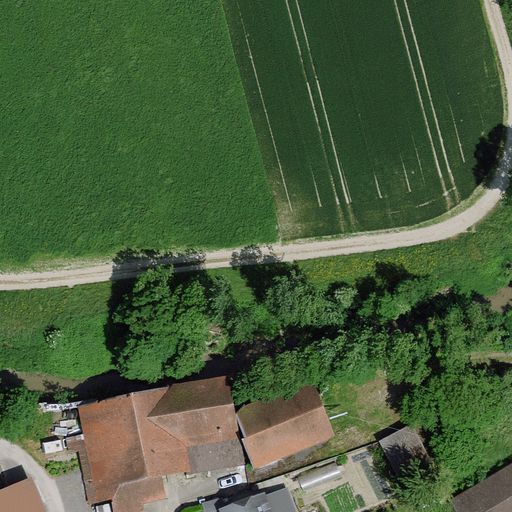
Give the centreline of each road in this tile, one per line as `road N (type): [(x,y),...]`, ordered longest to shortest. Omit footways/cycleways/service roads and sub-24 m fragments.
road 1 (track): [(0,282),(404,240),(450,228),(486,202),(511,158)]
road 2 (track): [(511,354),(470,360),(346,406)]
